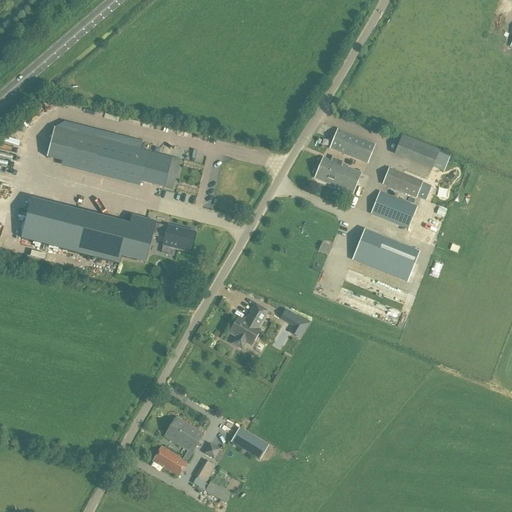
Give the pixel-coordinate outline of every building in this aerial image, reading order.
[(71,131),(55,127),(47,158),(63,162),(71,131)] [(330,149),(367,164),(374,147),(375,145),(338,130),(330,149)] [(148,152),(71,131),(63,162),(140,182),(148,152)] [(401,138),(394,155),(406,160),(413,142),(414,141),(401,136),(401,138)] [(148,152),(140,182),(164,188),(167,176),(170,164),(171,158),(148,152)] [(314,178),(353,194),(361,174),(342,166),(344,162),(332,157),(330,161),(323,157),(314,178)] [(383,185),(416,198),(417,197),(421,198),(422,195),(427,197),(432,186),(389,168),(383,185)] [(380,192),(371,214),(387,221),(405,228),(408,229),(417,207),(380,192)] [(89,256),(99,217),(31,200),(20,239),(89,256)] [(99,217),(89,256),(119,264),(121,257),(137,261),(139,251),(148,253),(152,235),(155,224),(156,222),(131,216),(129,224),(99,217)] [(155,224),(152,235),(165,238),(163,246),(190,252),(195,233),(168,226),(167,227),(155,224)] [(407,282),(419,253),(364,231),(352,260),(407,282)] [(318,251),(328,255),(332,246),(322,242),(318,251)] [(230,333),(236,337),(232,343),(242,349),(246,342),(250,345),(259,330),(257,329),(267,311),(255,305),(245,322),(238,318),(230,333)] [(304,333),(309,325),(310,323),(309,323),(310,322),(301,317),(300,318),(290,312),(285,322),(294,327),(304,333)] [(164,437),(178,446),(188,452),(192,454),(204,435),(176,418),(164,437)] [(259,460),(268,446),(240,429),(232,443),(259,460)] [(210,444),(204,454),(214,460),(219,450),(210,444)] [(187,462),(192,454),(188,452),(183,460),(161,447),(153,462),(178,477),(187,462)] [(205,460),(194,477),(205,484),(215,466),(205,460)] [(243,471),(232,465),(225,475),(230,479),(225,488),(230,491),(243,471)] [(210,482),(205,492),(226,504),(231,494),(210,482)]
